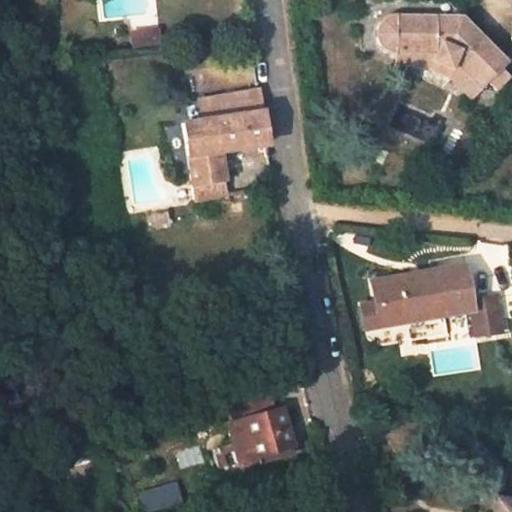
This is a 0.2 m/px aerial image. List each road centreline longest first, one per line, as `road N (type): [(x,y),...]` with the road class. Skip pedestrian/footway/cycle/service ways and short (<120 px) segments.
road 1 (residential): [(268,0),(315,343),(353,511)]
road 2 (track): [(295,209),(511,235)]
